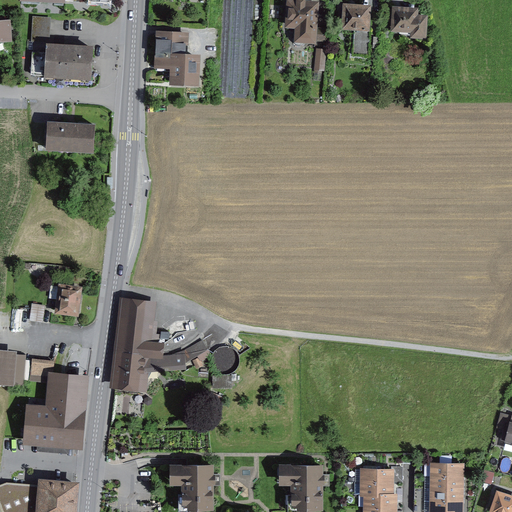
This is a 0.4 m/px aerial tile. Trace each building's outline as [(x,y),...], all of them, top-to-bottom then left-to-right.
[(320,3),(289,1),(287,31),(298,31),(297,45),(318,46),(320,3)] [(373,8),(345,7),(344,31),(372,32),(373,8)] [(420,10),(396,9),(395,32),(414,33),(414,42),(431,43),(432,17),(419,17),(420,10)] [(34,18),(32,44),(46,45),(46,36),(50,36),(51,19),(34,18)] [(12,25),(0,25),(0,46),(13,46),(12,25)] [(189,36),(158,35),(157,69),(174,70),(174,88),(202,89),(204,58),(188,58),(189,36)] [(49,55),(34,55),(33,76),(48,77),(48,79),(95,81),(97,50),(50,48),(49,55)] [(315,51),(314,72),(327,72),(328,51),(315,51)] [(243,92),(233,91),(234,78),(225,78),(224,96),(248,97),(248,85),(243,85),(243,92)] [(98,127),(48,124),(46,151),(96,154),(98,127)] [(83,288),(61,285),(57,314),(80,317),(83,288)] [(154,343),(157,303),(122,300),(114,388),(146,391),(148,374),(149,361),(166,362),(166,358),(167,349),(167,344),(154,343)] [(33,304),(30,321),(44,324),(46,306),(33,304)] [(181,355),(166,358),(166,362),(149,361),(148,374),(188,370),(187,364),(199,357),(200,359),(202,363),(212,356),(208,350),(202,341),(181,355)] [(213,349),(221,373),(242,366),(234,343),(213,349)] [(24,356),(0,353),(0,385),(20,387),(24,356)] [(205,366),(202,363),(200,359),(193,363),(198,371),(205,366)] [(56,363),(34,361),(32,377),(50,379),(50,375),(55,376),(56,363)] [(48,405),(29,404),(26,443),(84,447),(90,378),(55,376),(50,375),(50,379),(48,405)] [(430,463),(430,476),(466,476),(465,463),(430,463)] [(216,465),(173,465),(174,485),(189,485),(189,510),(216,510),(216,465)] [(325,465),(282,465),(283,486),(298,485),(298,510),(325,510),(325,465)] [(363,469),(363,481),(391,482),(392,469),(363,469)] [(430,476),(430,490),(466,489),(466,476),(430,476)] [(391,482),(363,481),(362,494),(366,494),(391,494),(391,482)] [(0,511),(38,511),(39,511),(41,488),(8,485),(7,482),(0,484),(0,511)] [(73,511),(75,484),(41,482),(41,488),(39,511),(73,511)] [(430,490),(431,503),(466,503),(466,489),(430,490)] [(511,511),(511,494),(499,489),(490,511),(511,511)] [(395,494),(391,494),(366,494),(366,506),(395,507),(395,494)] [(431,503),(430,511),(466,511),(466,503),(431,503)]
